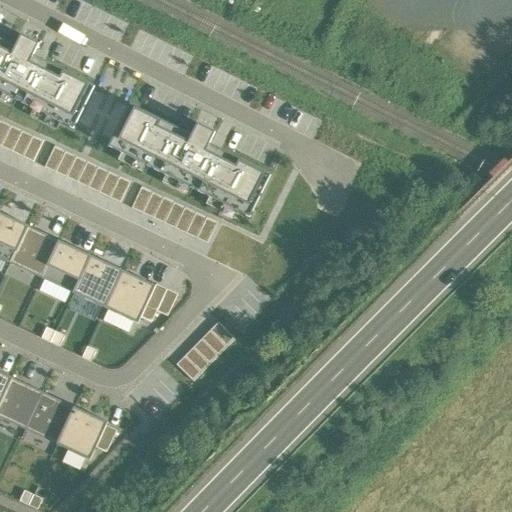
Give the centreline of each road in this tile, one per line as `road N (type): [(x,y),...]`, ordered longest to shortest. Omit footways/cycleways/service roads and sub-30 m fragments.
road 1 (residential): [(0,331),(119,387),(212,284),(206,271),(0,174)]
road 2 (primary): [(202,511),(511,201)]
road 3 (residential): [(8,0),(286,139),(340,185)]
